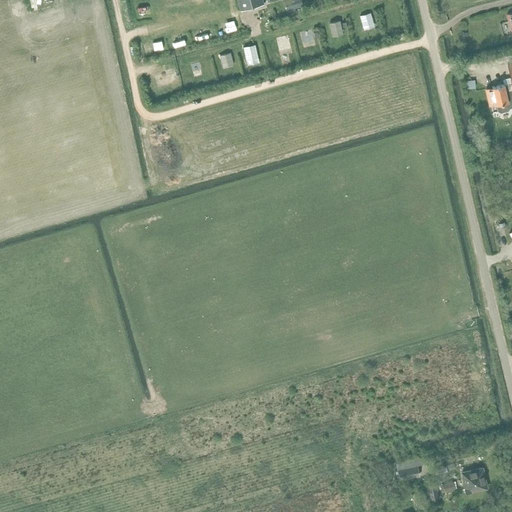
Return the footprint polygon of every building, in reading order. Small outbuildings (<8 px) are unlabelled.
[(262,0),(237,0),(240,10),(264,3),(262,0)] [(301,0),(287,0),(285,1),(288,10),(303,6),(301,0)] [(493,88),(486,89),(489,105),(496,104),(497,104),(498,110),(500,112),(508,110),(508,108),(511,106),(511,88),(511,84),(504,86),(504,84),(492,87),(493,88)] [(415,464),(396,468),(398,478),(417,474),(415,464)] [(468,470),(459,472),(461,479),(462,479),(464,485),(462,485),(464,492),(470,491),(470,488),(476,487),(477,489),(484,487),(482,480),(481,480),(480,475),(481,475),(480,468),(473,469),(473,471),(468,472),(468,470)] [(453,481),(442,483),(444,493),(455,490),(453,481)] [(433,485),(428,485),(431,501),(436,500),(433,485)]
